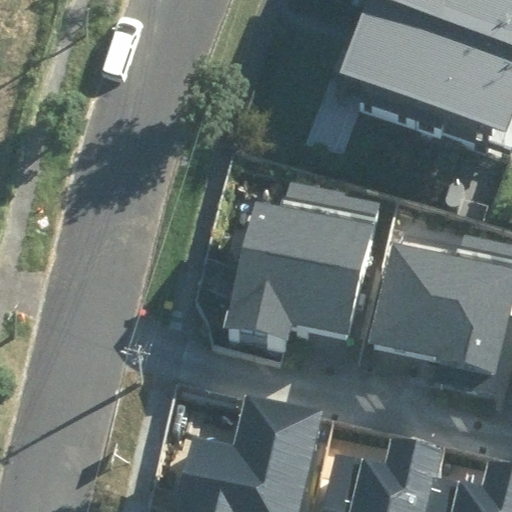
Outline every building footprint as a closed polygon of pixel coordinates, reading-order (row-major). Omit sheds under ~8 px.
[(511,0),(379,0),(347,93),(511,154),(511,0)] [(348,346),(373,236),(261,211),(229,338),(292,352),(295,336),(348,346)] [(511,325),(511,281),(396,253),(371,352),(498,387),(511,325)] [(511,511),(511,477),(510,477),(503,511),(511,511)] [(470,511),(473,500),(360,478),(353,511),(470,511)]
